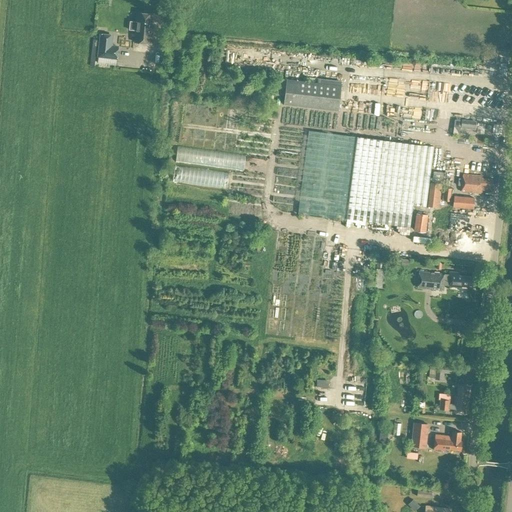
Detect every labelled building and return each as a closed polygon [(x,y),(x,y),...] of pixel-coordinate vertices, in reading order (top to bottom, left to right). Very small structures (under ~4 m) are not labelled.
[(137,12),(136,22),(130,22),(129,30),(135,31),(134,42),(151,44),(154,14),(137,12)] [(114,35),(99,33),(97,57),(98,57),(97,63),(116,65),(118,45),(113,45),(114,35)] [(340,86),(317,83),(287,80),(284,104),(338,110),(340,86)] [(433,147),(308,131),(298,214),(345,220),(345,219),(409,227),(412,205),(426,206),(433,147)] [(176,159),(192,163),(195,148),(179,145),(176,159)] [(221,153),(221,167),(245,168),(246,154),(221,153)] [(174,182),(228,187),(230,171),(175,166),(174,182)] [(432,183),(442,184),(443,173),(433,172),(432,183)] [(463,175),(461,192),(481,194),(481,190),(489,191),(490,187),(492,188),(493,180),(482,179),(482,176),(463,175)] [(427,207),(439,208),(442,184),(432,183),(430,183),(427,207)] [(451,189),(443,188),(441,201),(449,202),(451,189)] [(453,207),(472,209),(473,198),(454,196),(453,207)] [(414,230),(425,232),(427,215),(416,214),(414,230)] [(376,269),(374,288),(382,288),(383,269),(376,269)] [(449,274),(426,273),(419,272),(417,288),(443,290),(444,285),(448,285),(448,286),(468,288),(469,285),(471,286),(472,277),(459,276),(459,273),(449,272),(449,274)] [(456,367),(435,365),(434,379),(443,380),(444,373),(455,374),(456,367)] [(458,396),(455,395),(454,404),(448,403),(449,400),(441,400),(440,409),(448,410),(448,409),(454,409),(454,413),(467,415),(469,389),(466,389),(466,386),(459,385),(458,396)] [(413,423),(413,424),(411,447),(426,449),(429,425),(413,423)] [(379,431),(378,444),(389,445),(390,432),(379,431)] [(461,451),(462,441),(460,441),(461,432),(452,431),(451,437),(435,435),(433,450),(450,452),(450,449),(461,451)] [(407,457),(418,459),(419,452),(408,450),(407,457)] [(417,497),(431,499),(431,492),(417,491),(417,497)] [(408,504),(414,510),(419,506),(413,500),(408,504)]
